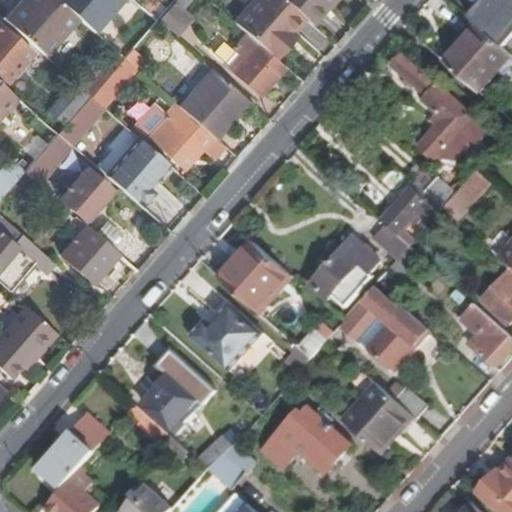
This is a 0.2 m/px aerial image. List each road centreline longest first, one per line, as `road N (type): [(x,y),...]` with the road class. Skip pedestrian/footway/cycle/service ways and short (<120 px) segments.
road 1 (residential): [(0,452),(402,0)]
road 2 (residential): [(511,395),(408,511)]
